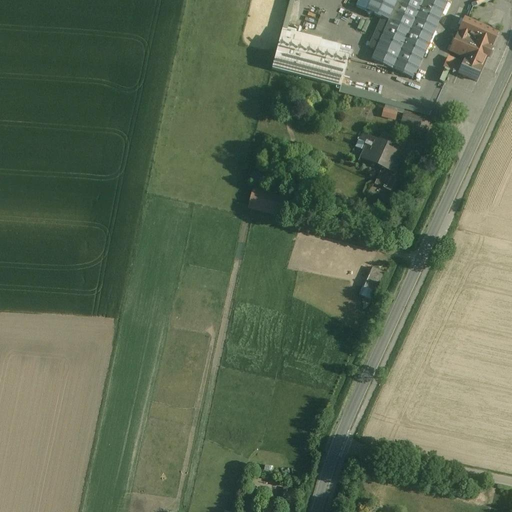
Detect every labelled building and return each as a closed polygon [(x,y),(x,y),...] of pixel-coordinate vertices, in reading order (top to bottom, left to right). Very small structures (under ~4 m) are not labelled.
[(289,0),(282,31),(286,32),(294,0),(289,0)] [(358,0),(355,8),(365,13),(370,0),(358,0)] [(370,0),(365,13),(387,23),(408,33),(423,0),(370,0)] [(436,0),(423,0),(408,33),(387,23),(370,61),(413,80),(446,4),(436,0)] [(496,34),(464,19),(450,52),(466,59),(465,62),(464,61),(462,65),(450,59),(446,69),(475,82),(481,68),(480,68),(485,57),(488,58),(492,50),(489,48),(490,46),(491,46),(496,34)] [(282,31),(271,70),(339,88),(347,59),(318,51),(321,41),(286,32),(282,31)] [(443,70),(438,83),(442,85),(447,72),(443,70)] [(283,81),(285,74),(276,72),(275,79),(283,81)] [(381,133),(377,142),(368,138),(366,143),(365,143),(364,145),(367,147),(362,157),(372,161),(371,163),(378,166),(378,165),(384,168),(382,172),(379,171),(373,185),(388,192),(394,179),(391,178),(401,157),(387,151),(392,138),(381,133)] [(270,177),(252,172),(250,182),(267,187),(270,177)] [(282,199),(252,191),(248,209),(278,217),(282,199)] [(374,300),(387,272),(375,266),(362,294),(374,300)]
